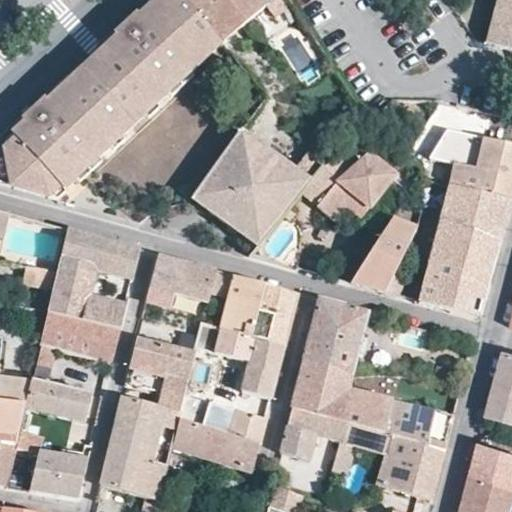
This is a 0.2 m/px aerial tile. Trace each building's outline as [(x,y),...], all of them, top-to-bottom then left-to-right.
[(182,0),(160,0),(0,144),(0,185),(51,202),(221,45),(182,0)] [(182,0),(221,45),(266,7),(273,2),(271,0),(182,0)] [(274,0),(273,2),(266,7),(276,18),(288,5),(286,0),(274,0)] [(511,0),(498,0),(485,45),(511,52),(511,0)] [(317,136),(292,174),(305,184),(298,194),(316,205),(335,179),(349,194),(377,162),(357,140),(368,129),(355,113),(335,130),(349,140),(333,155),(317,136)] [(448,186),(511,201),(511,196),(511,147),(447,133),(429,162),(456,168),(448,186)] [(241,134),(189,199),(259,248),(298,194),(305,184),(292,174),(241,134)] [(429,264),(487,282),(511,201),(448,186),(429,264)] [(401,205),(351,290),(368,295),(388,301),(423,212),(401,205)] [(131,282),(136,252),(67,232),(58,268),(53,290),(47,315),(117,331),(122,309),(86,297),(95,274),(131,282)] [(210,295),(216,274),(159,258),(151,287),(197,301),(191,318),(203,322),(210,295)] [(487,282),(429,264),(418,306),(479,319),(487,282)] [(53,290),(58,268),(48,266),(48,272),(24,267),(22,281),(53,290)] [(220,334),(282,351),(295,298),(216,274),(210,295),(229,301),(220,334)] [(367,314),(318,305),(302,365),(351,379),(367,314)] [(117,331),(47,315),(39,347),(106,365),(117,331)] [(220,334),(207,330),(198,350),(239,362),(232,391),(271,402),(282,351),(220,334)] [(196,356),(136,340),(126,385),(161,394),(157,409),(180,414),(186,393),(196,356)] [(0,347),(0,342),(0,341),(0,487),(7,490),(22,409),(28,382),(0,381),(0,347)] [(511,423),(511,356),(507,355),(489,417),(511,423)] [(351,379),(302,365),(291,411),(343,427),(381,436),(392,402),(346,393),(351,379)] [(34,367),(22,409),(96,426),(101,398),(46,384),(51,372),(34,367)] [(205,397),(186,393),(180,414),(179,421),(228,439),(234,414),(203,404),(205,397)] [(119,400),(110,459),(165,468),(169,450),(179,421),(180,414),(157,409),(119,400)] [(392,402),(381,436),(388,437),(440,454),(449,418),(392,402)] [(343,427),(291,411),(279,455),(309,465),(315,440),(339,444),(343,427)] [(266,423),(234,414),(228,439),(256,448),(266,423)] [(179,421),(169,450),(252,473),(256,448),(228,439),(179,421)] [(511,490),(511,423),(506,435),(511,440),(511,454),(481,449),(473,478),(511,490)] [(343,427),(339,444),(353,448),(383,457),(388,437),(381,436),(343,427)] [(440,454),(388,437),(383,457),(381,466),(436,480),(440,454)] [(353,448),(339,444),(332,472),(341,477),(346,461),(350,462),(353,448)] [(87,463),(38,453),(29,491),(77,499),(87,463)] [(153,511),(165,468),(110,459),(101,487),(145,502),(141,511),(153,511)] [(436,480),(381,466),(376,487),(432,504),(436,480)] [(509,511),(511,503),(511,490),(473,478),(462,511),(509,511)] [(271,487),(266,506),(282,511),(288,511),(294,494),(271,487)] [(252,511),(265,511),(266,506),(255,501),(252,511)]
